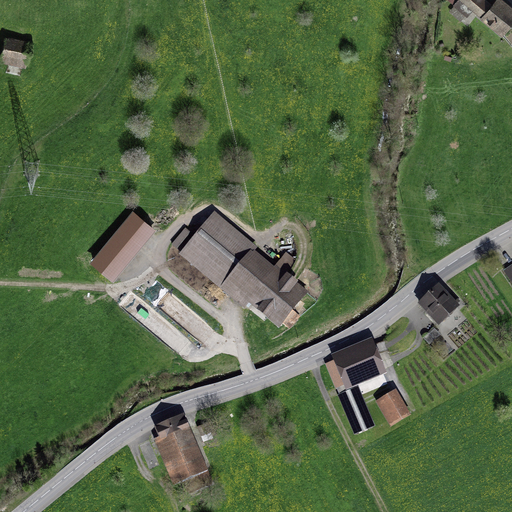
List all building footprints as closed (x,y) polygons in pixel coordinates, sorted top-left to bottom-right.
[(459,0),(456,4),(467,13),(474,6),(502,32),(511,20),(511,8),(502,0),(495,0),(492,4),(487,0),(459,0)] [(28,44),(1,39),(0,45),(0,66),(22,71),(28,44)] [(133,208),(91,260),(115,279),(157,227),(133,208)] [(213,217),(182,254),(274,331),(304,296),(283,279),(296,263),(284,253),(273,267),(213,217)] [(511,266),(499,275),(511,293),(511,266)] [(437,286),(415,309),(435,328),(457,305),(437,286)] [(134,291),(122,303),(155,337),(167,325),(134,291)] [(370,345),(326,362),(354,438),(375,430),(358,385),(382,376),(370,345)] [(395,394),(375,404),(387,430),(408,420),(395,394)] [(163,438),(157,440),(174,480),(205,467),(183,417),(159,427),(163,438)]
